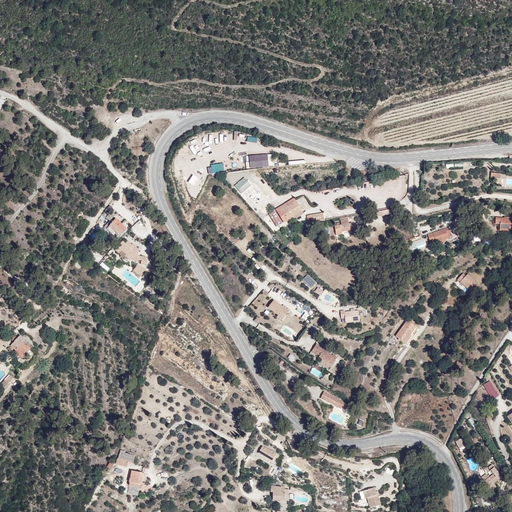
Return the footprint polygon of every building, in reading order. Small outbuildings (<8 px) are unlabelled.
[(254,180),(258,177),(253,171),(250,174),(254,180)] [(244,177),(234,186),(241,194),(251,185),(244,177)] [(246,197),(252,204),(256,200),(250,193),(246,197)] [(300,195),(277,210),(287,225),(308,212),(300,195)] [(308,224),(331,219),(330,211),(306,216),(308,224)] [(511,217),(498,218),(498,233),(511,232),(511,217)] [(354,218),(334,222),(340,240),(359,237),(354,218)] [(119,220),(113,227),(126,236),(129,229),(119,220)] [(455,241),(450,228),(426,236),(431,249),(455,241)] [(129,240),(123,245),(134,261),(141,252),(129,240)] [(479,285),(463,273),(455,283),(471,295),(479,285)] [(320,296),(323,291),(316,288),(314,293),(320,296)] [(296,310),(273,295),(267,309),(289,324),(296,310)] [(360,309),(344,311),(344,321),(362,320),(360,309)] [(416,329),(405,322),(395,337),(405,345),(416,329)] [(301,345),(310,333),(304,329),(296,340),(301,345)] [(28,341),(17,351),(24,359),(34,346),(28,341)] [(344,359),(321,345),(314,355),(337,371),(344,359)] [(0,387),(5,392),(16,380),(9,374),(0,384),(0,387)] [(482,385),(492,400),(499,396),(490,381),(482,385)] [(353,406),(327,392),(324,398),(350,412),(353,406)] [(465,438),(455,442),(460,451),(470,445),(465,438)] [(282,456),(267,446),(263,453),(279,462),(282,456)] [(116,466),(127,468),(128,464),(133,465),(135,454),(119,451),(116,466)] [(480,478),(491,491),(496,487),(493,484),(502,477),(492,464),(488,467),(490,470),(486,473),(480,478)] [(157,476),(138,470),(136,471),(137,487),(148,489),(157,476)] [(290,491),(277,488),(279,501),(292,500),(290,491)] [(380,489),(367,492),(376,509),(388,505),(380,489)]
